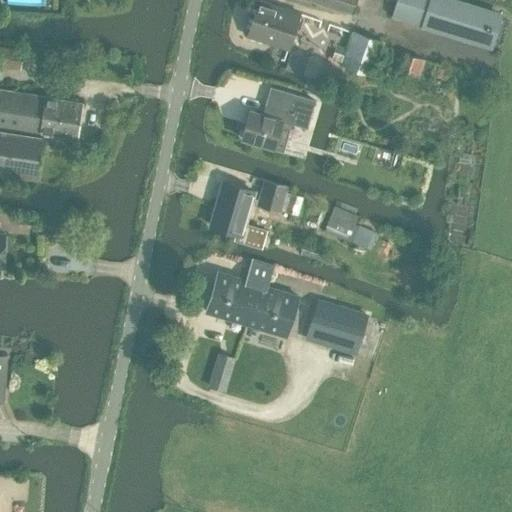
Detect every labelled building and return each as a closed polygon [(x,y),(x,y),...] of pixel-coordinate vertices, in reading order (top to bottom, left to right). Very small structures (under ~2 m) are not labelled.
[(288,48),(300,13),(259,0),(258,0),(247,35),(288,48)] [(314,0),(352,12),(356,0),(314,0)] [(491,46),(501,14),(454,0),(396,0),(391,16),(491,46)] [(0,65),(19,69),(22,51),(0,47),(0,65)] [(401,52),(391,84),(415,91),(425,60),(401,52)] [(249,110),(242,138),(283,150),(290,124),(293,111),(310,116),(315,100),(270,86),(262,114),(249,110)] [(0,125),(77,137),(82,101),(0,88),(0,125)] [(0,172),(35,178),(41,139),(0,132),(0,172)] [(266,180),(258,203),(278,210),(286,186),(266,180)] [(216,206),(210,224),(236,232),(233,239),(255,246),(261,248),(261,247),(262,243),(267,229),(244,222),(254,191),(223,182),(216,206)] [(358,244),(365,228),(330,214),(325,229),(358,244)] [(217,271),(205,311),(245,324),(258,283),(266,286),(272,265),(252,259),(246,280),(217,271)] [(258,283),(245,324),(286,336),(298,296),(266,286),(258,283)] [(366,314),(318,300),(310,325),(358,340),(366,314)]
